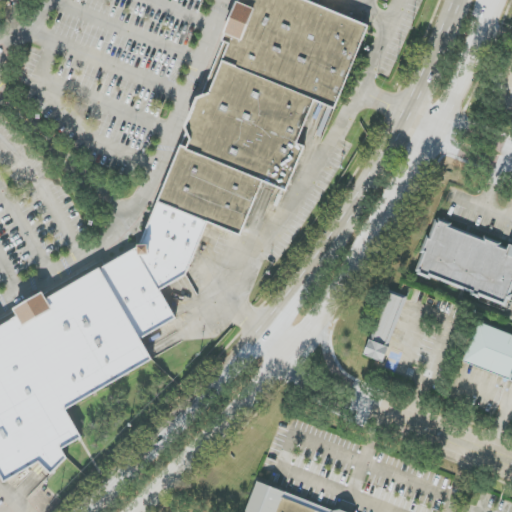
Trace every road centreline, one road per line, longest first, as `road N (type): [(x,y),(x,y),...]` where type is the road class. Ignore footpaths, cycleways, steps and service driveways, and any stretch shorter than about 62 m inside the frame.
road 1 (residential): [(406,117),(511,159),(488,454),(361,397)]
road 2 (secondary): [(286,362),(369,255),(497,0)]
road 3 (secondary): [(265,332),(86,511)]
road 4 (secondary): [(147,511),(286,362)]
road 5 (secondary): [(406,117),(305,278)]
